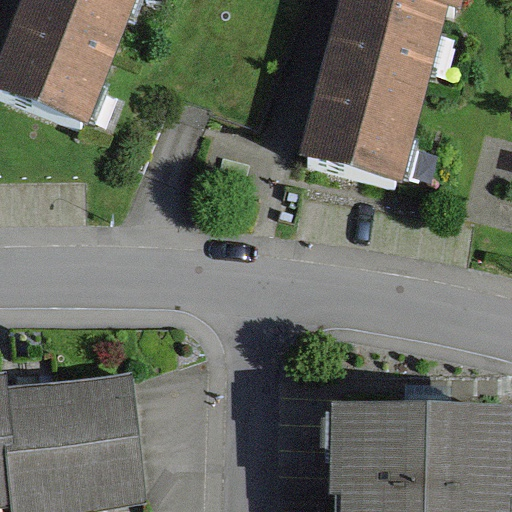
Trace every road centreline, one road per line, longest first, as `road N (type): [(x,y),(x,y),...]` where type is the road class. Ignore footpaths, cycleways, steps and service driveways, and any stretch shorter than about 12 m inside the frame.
road 1 (residential): [(511,331),(256,285)]
road 2 (residential): [(256,285),(132,275),(0,277)]
road 3 (residential): [(246,511),(256,285)]
